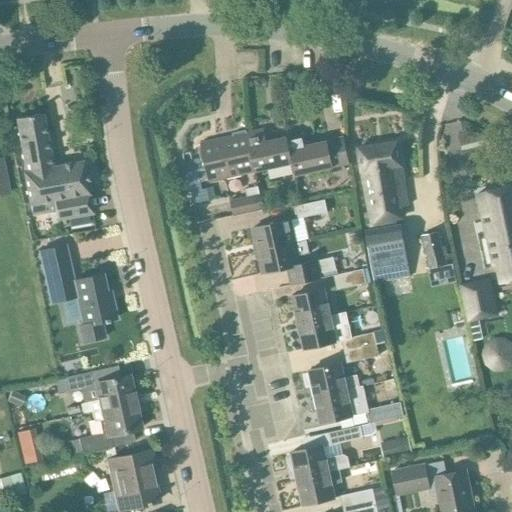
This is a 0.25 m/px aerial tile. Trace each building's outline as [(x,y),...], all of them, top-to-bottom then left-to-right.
[(54,210),(56,218),(92,212),(89,194),(89,195),(83,162),(52,167),(43,114),(16,119),(25,172),(23,173),(29,205),(30,205),(32,215),(54,210)] [(247,133),(255,172),(291,164),(292,164),(286,138),(267,142),(264,129),(247,133)] [(255,172),(247,133),(200,144),(208,182),(255,172)] [(291,164),(294,176),(333,167),(349,164),(343,138),(327,141),(307,146),(304,134),(286,138),(292,164),(291,164)] [(365,229),(382,227),(380,212),(408,208),(397,143),(358,149),(368,214),(363,215),(365,229)] [(0,157),(0,196),(10,194),(2,157),(0,157)] [(511,262),(511,185),(477,194),(493,266),(511,262)] [(230,201),(233,216),(263,210),(260,195),(259,195),(259,194),(247,197),(230,201)] [(324,201),(293,207),(296,219),(327,212),(324,201)] [(257,251),(295,242),(290,220),(252,229),(257,251)] [(402,225),(365,231),(374,283),(410,277),(402,225)] [(421,237),(429,269),(445,265),(437,233),(421,237)] [(288,268),(292,286),(337,275),(333,258),(300,266),(298,256),(308,254),(306,240),(295,242),(257,251),(262,274),(288,268)] [(64,245),(39,251),(51,303),(77,297),(82,325),(78,326),(82,343),(104,338),(100,322),(116,319),(112,300),(108,301),(102,275),(72,281),(64,245)] [(333,276),(337,291),(371,283),(367,268),(358,271),(358,270),(346,273),(333,276)] [(460,285),(468,322),(498,316),(490,279),(460,285)] [(298,322),(330,314),(324,289),(292,297),(298,322)] [(330,314),(298,322),(304,350),(336,342),(330,314)] [(342,340),(344,352),(377,344),(374,333),(342,340)] [(511,346),(510,344),(505,340),(499,338),(492,339),(486,342),(482,347),(481,354),(482,361),(485,366),(490,370),(496,372),(500,372),(504,371),(510,367),(511,363),(511,346)] [(377,344),(344,352),(347,363),(388,354),(385,342),(377,344)] [(309,371),(315,397),(359,387),(359,386),(357,375),(344,378),(341,364),(309,371)] [(80,404),(82,414),(91,412),(91,413),(136,403),(130,375),(119,378),(116,367),(64,378),(64,379),(60,380),(62,393),(68,392),(68,394),(80,391),(83,404),(80,404)] [(367,413),(369,424),(397,418),(393,404),(367,409),(362,386),(359,386),(359,387),(315,397),(321,424),(353,416),(367,413)] [(400,402),(393,404),(397,418),(403,417),(400,402)] [(81,455),(134,443),(131,431),(142,429),(136,403),(91,413),(93,422),(87,423),(90,437),(68,442),(71,457),(77,455),(81,454),(81,455)] [(360,426),(328,433),(331,445),(363,438),(360,426)] [(291,454),(286,458),(289,468),(294,467),(297,479),(339,470),(349,467),(347,457),(344,455),(326,459),(323,445),(291,452),(291,454)] [(102,494),(105,511),(107,511),(119,510),(120,511),(159,502),(154,482),(154,483),(146,451),(108,460),(115,491),(102,494)] [(38,468),(41,480),(85,470),(81,455),(81,454),(77,455),(71,457),(72,459),(38,468)] [(437,493),(441,511),(474,511),(466,471),(446,475),(443,461),(426,465),(425,464),(391,471),(396,496),(429,490),(430,494),(437,493)] [(297,479),(303,506),(335,499),(331,485),(342,482),(339,470),(297,479)] [(343,508),(375,500),(372,489),(340,496),(343,508)] [(388,511),(386,499),(375,501),(375,500),(343,508),(343,511),(388,511)]
